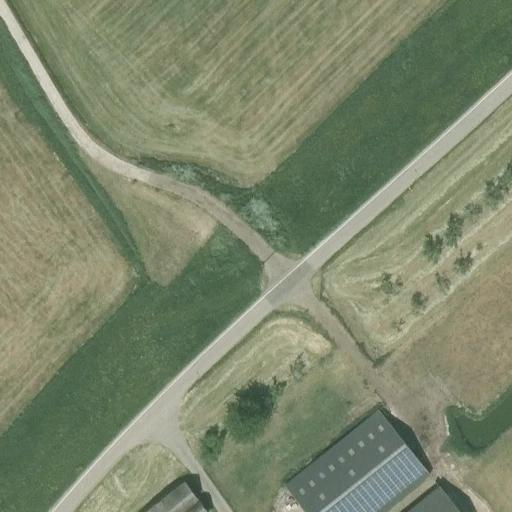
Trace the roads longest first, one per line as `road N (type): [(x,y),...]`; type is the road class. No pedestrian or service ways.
road 1 (track): [(454,477),(214,208),(89,141),(0,3)]
road 2 (unclassified): [(59,511),(285,281),(511,81)]
road 3 (track): [(417,79),(340,167),(285,281),(137,337),(0,481)]
road 4 (track): [(219,511),(155,410)]
